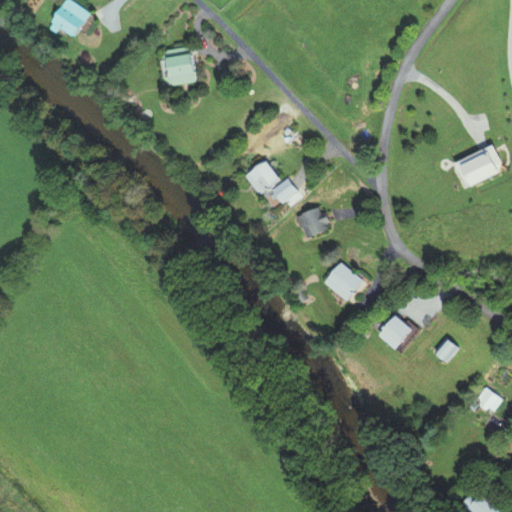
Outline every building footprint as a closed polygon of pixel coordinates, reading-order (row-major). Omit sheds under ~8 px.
[(92,17),(71,0),(68,0),(53,19),(76,38),(92,17)] [(198,81),(194,47),(162,52),(166,85),(198,81)] [(274,190),(280,202),(293,196),(276,160),(246,174),(258,198),(274,190)] [(297,217),(306,240),(330,230),(325,217),(323,218),(319,208),(297,217)] [(347,303),(365,284),(343,263),(325,281),(347,303)] [(398,351),(418,333),(402,316),(382,334),(398,351)] [(446,359),(457,346),(447,338),(436,351),(446,359)] [(494,412),(502,399),(484,387),(476,400),(494,412)]
